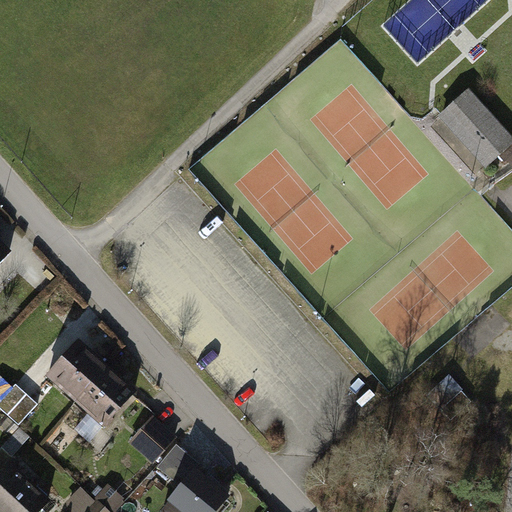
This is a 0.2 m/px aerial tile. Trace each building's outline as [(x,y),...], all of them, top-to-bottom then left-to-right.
[(442,119),(491,169),(505,156),(511,162),(511,132),(472,91),(442,119)] [(0,263),(13,248),(0,236),(0,263)] [(79,402),(111,367),(81,341),(49,376),(79,402)] [(108,428),(140,393),(111,367),(79,402),(108,428)] [(5,376),(0,381),(0,404),(25,424),(41,404),(5,376)] [(173,439),(151,419),(129,442),(151,462),(173,439)] [(39,511),(51,500),(13,463),(0,476),(0,508),(3,511),(39,511)] [(217,511),(231,496),(195,467),(163,507),(168,511),(217,511)] [(110,483),(102,497),(122,510),(131,495),(110,483)] [(109,511),(84,489),(69,505),(76,511),(109,511)]
